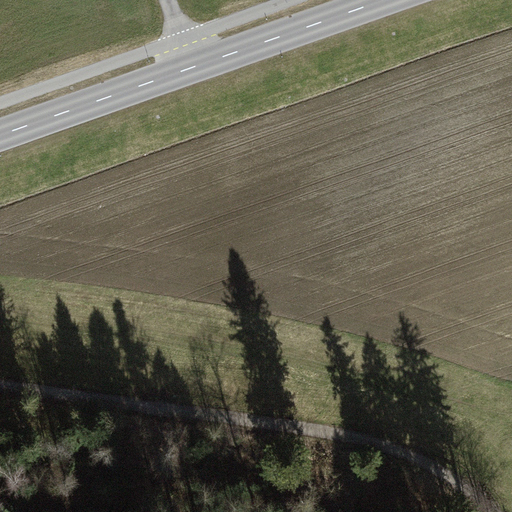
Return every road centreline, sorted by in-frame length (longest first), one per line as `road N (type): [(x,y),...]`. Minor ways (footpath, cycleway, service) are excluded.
road 1 (track): [(491,511),(418,459),(353,433),(0,384)]
road 2 (tertiary): [(0,136),(383,0)]
